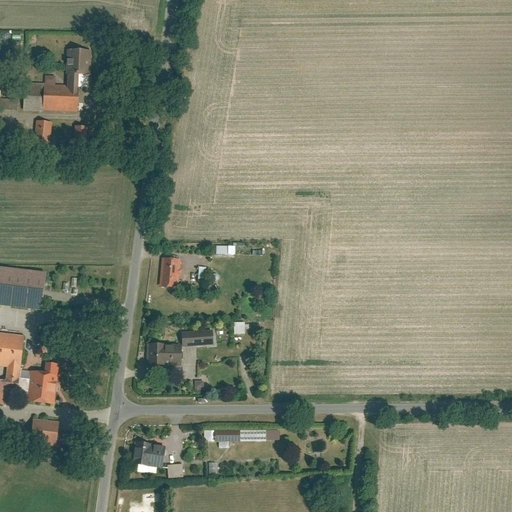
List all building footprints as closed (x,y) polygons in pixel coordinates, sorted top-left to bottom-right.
[(93,79),(93,51),(70,51),(70,78),(81,79),(93,79)] [(58,77),(47,77),(47,84),(47,87),(57,87),(58,77)] [(70,78),(69,88),(81,88),(81,79),(70,78)] [(93,79),(81,79),(81,88),(81,90),(92,91),(93,79)] [(26,83),(25,108),(46,109),(47,87),(47,84),(26,83)] [(47,87),(46,109),(46,113),(80,114),(81,90),(81,88),(69,88),(57,87),(47,87)] [(18,99),(0,98),(0,109),(17,110),(18,99)] [(53,122),(38,120),(34,154),(50,156),(53,122)] [(91,127),(77,126),(75,152),(88,153),(90,135),(95,136),(95,131),(90,131),(91,127)] [(65,185),(58,233),(70,235),(76,186),(65,185)] [(237,254),(238,246),(219,246),(219,254),(237,254)] [(180,260),(162,257),(158,285),(176,287),(180,260)] [(0,267),(0,305),(40,310),(44,273),(0,267)] [(245,324),(233,324),(233,335),(245,335),(245,324)] [(212,330),(181,332),(182,347),(213,345),(212,330)] [(23,336),(0,333),(0,366),(19,368),(23,336)] [(162,345),(147,344),(147,365),(161,365),(161,363),(180,363),(180,346),(162,346),(162,345)] [(38,359),(49,358),(48,348),(37,349),(38,359)] [(54,375),(27,373),(25,398),(52,401),(54,375)] [(203,384),(195,383),(195,392),(203,392),(203,384)] [(57,422),(35,419),(32,442),(54,445),(57,422)] [(204,441),(214,441),(214,430),(204,430),(204,441)] [(238,430),(214,430),(214,441),(238,441),(238,430)] [(238,430),(238,441),(265,441),(265,430),(238,430)] [(265,430),(265,441),(278,442),(278,430),(265,430)] [(165,447),(136,443),(136,449),(133,464),(162,468),(165,447)] [(181,464),(166,465),(167,478),(182,477),(181,464)]
